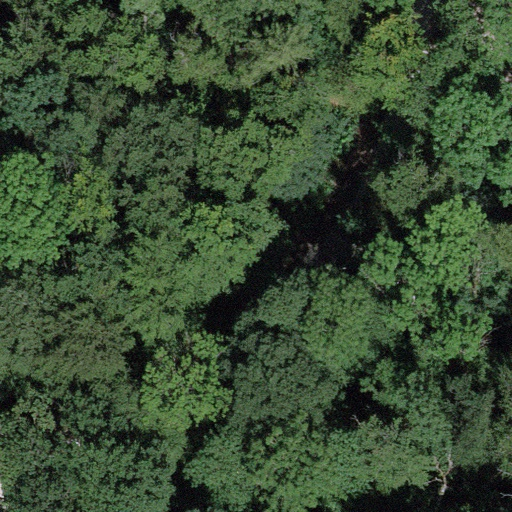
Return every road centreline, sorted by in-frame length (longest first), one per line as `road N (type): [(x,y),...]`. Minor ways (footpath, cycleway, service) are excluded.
road 1 (track): [(421,0),(359,209),(219,362),(0,503)]
road 2 (track): [(456,0),(511,137)]
